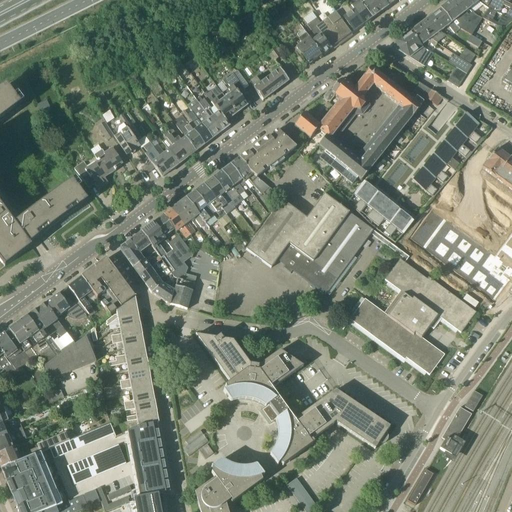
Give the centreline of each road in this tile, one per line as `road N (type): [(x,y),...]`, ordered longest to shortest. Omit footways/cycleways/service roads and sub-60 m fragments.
road 1 (tertiary): [(103,241),(370,44)]
road 2 (unknown): [(506,317),(425,246),(501,128)]
road 3 (unclassified): [(181,511),(153,363),(156,316)]
road 4 (unclassified): [(370,44),(511,134)]
road 5 (unclassified): [(316,331),(272,335),(156,316)]
road 6 (unclassified): [(437,410),(316,331)]
road 7 (tertiary): [(103,241),(0,316)]
road 8 (unclassified): [(511,312),(437,410)]
